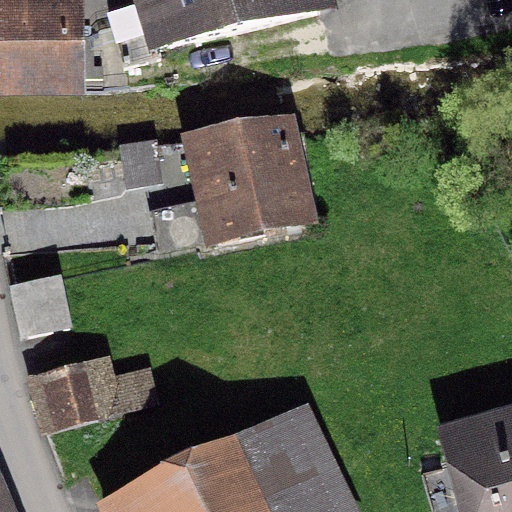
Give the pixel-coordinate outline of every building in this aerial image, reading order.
[(315,0),(141,0),(145,9),(109,20),(124,70),(161,61),(159,52),(319,15),(315,0)] [(68,18),(0,18),(0,89),(69,89),(69,81),(102,80),(102,69),(93,69),(93,40),(69,40),(68,18)] [(194,145),(208,203),(216,242),(321,219),(303,138),(284,138),(282,131),(194,145)] [(160,254),(216,242),(208,203),(152,215),(160,254)] [(17,292),(28,339),(69,330),(59,283),(17,292)] [(114,387),(105,362),(31,383),(42,426),(96,411),(99,421),(121,416),(120,412),(155,404),(149,377),(114,387)] [(346,511),(300,415),(104,510),(104,511),(346,511)] [(511,511),(511,423),(445,442),(464,511),(511,511)] [(0,511),(16,511),(0,472),(0,511)]
